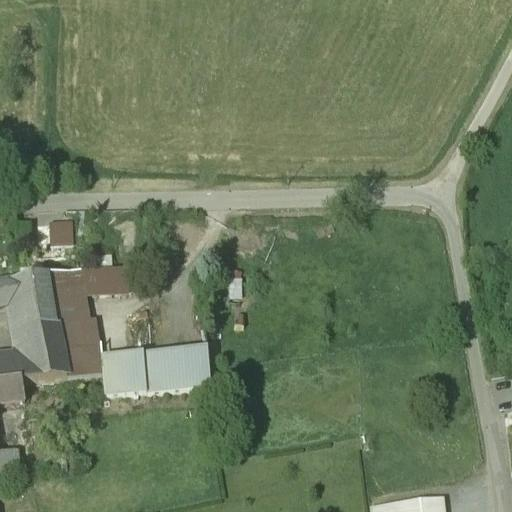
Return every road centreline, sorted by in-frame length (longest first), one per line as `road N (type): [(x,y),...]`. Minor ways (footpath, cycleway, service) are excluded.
road 1 (residential): [(0,206),(69,198),(449,200)]
road 2 (residential): [(511,511),(449,200)]
road 3 (unclassified): [(449,200),(465,150),(511,65)]
